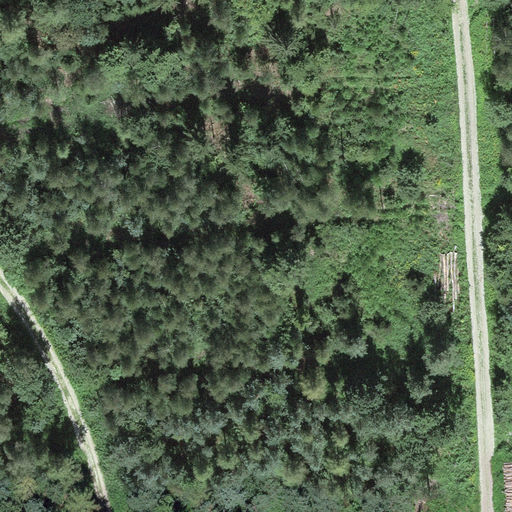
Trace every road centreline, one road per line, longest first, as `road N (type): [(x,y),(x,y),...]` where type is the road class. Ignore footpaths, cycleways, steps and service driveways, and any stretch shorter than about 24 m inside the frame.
road 1 (track): [(457,0),(487,511)]
road 2 (track): [(0,283),(24,311),(70,401),(99,511)]
